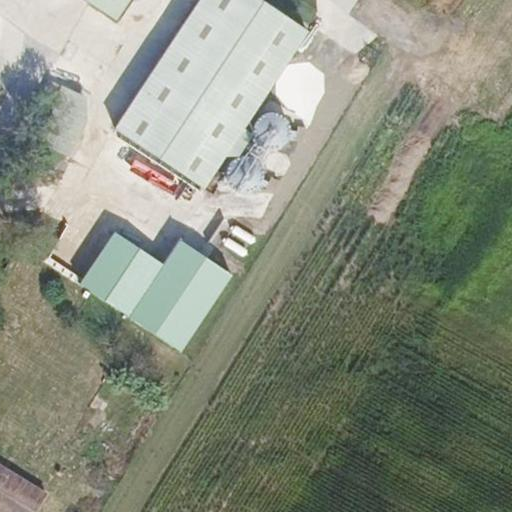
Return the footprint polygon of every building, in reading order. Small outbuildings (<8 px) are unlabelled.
[(94,0),(120,16),(130,0),(94,0)] [(305,31),(258,0),(191,0),(108,130),(198,187),(305,31)] [(222,215),(262,213),(260,173),(274,173),(273,148),(293,147),(292,116),(248,117),(250,155),(223,156),(223,165),(220,165),(222,215)] [(162,264),(113,232),(79,284),(128,316),(162,264)] [(232,274),(179,239),(162,264),(128,316),(181,351),(232,274)] [(0,511),(46,511),(58,493),(3,460),(0,464),(0,511)]
